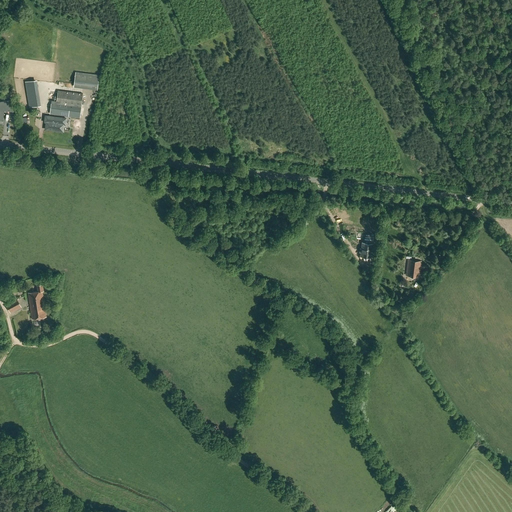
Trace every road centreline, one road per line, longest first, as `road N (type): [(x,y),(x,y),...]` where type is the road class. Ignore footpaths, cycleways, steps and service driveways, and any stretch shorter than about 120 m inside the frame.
road 1 (tertiary): [(511,204),(0,144)]
road 2 (track): [(155,162),(198,233),(338,333),(358,414),(415,511)]
road 3 (track): [(304,511),(91,332),(42,346),(14,341)]
